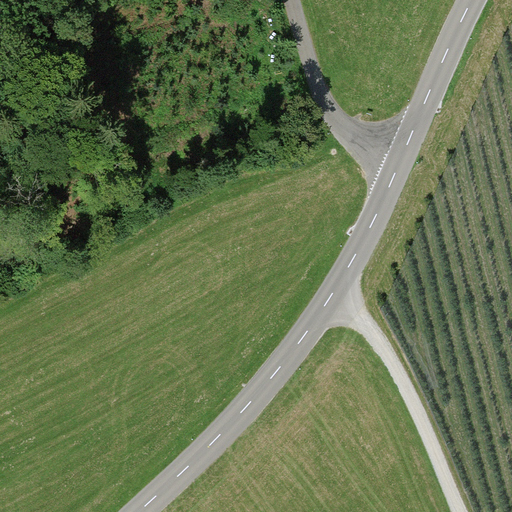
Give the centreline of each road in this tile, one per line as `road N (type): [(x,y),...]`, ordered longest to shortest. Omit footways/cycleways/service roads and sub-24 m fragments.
road 1 (tertiary): [(143,511),(231,428),(296,348),(363,246),(401,162)]
road 2 (track): [(462,511),(410,395),(378,342),(333,297)]
road 3 (unclassified): [(401,162),(350,136),(328,106),(293,0)]
road 4 (tertiary): [(401,162),(473,0)]
